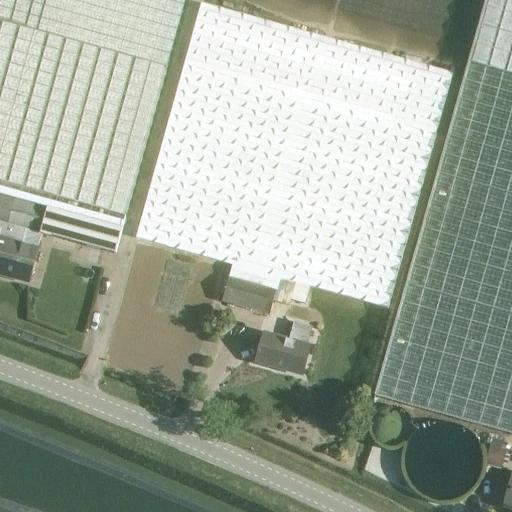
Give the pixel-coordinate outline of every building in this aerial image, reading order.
[(0,0),(0,196),(50,211),(43,235),(115,253),(185,0),(0,0)] [(511,0),(483,0),(374,399),(511,437),(511,0)] [(222,302),(270,316),(274,300),(290,304),(296,283),(386,308),(452,74),(201,4),(136,239),(233,266),(222,302)] [(0,271),(12,275),(11,279),(28,284),(43,235),(50,211),(0,196),(0,271)] [(256,364),(302,377),(310,347),(307,346),(313,325),(294,320),(289,341),(265,334),(256,364)]
